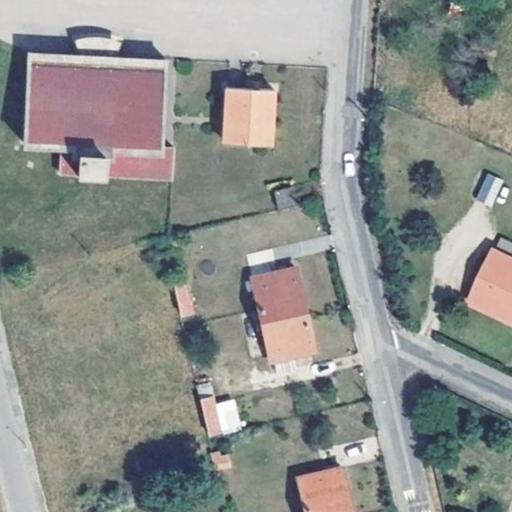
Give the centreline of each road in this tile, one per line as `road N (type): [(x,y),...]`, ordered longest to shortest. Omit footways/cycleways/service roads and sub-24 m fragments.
road 1 (residential): [(381,345),(342,195),(360,0)]
road 2 (residential): [(420,511),(381,345)]
road 3 (residential): [(381,345),(511,400)]
